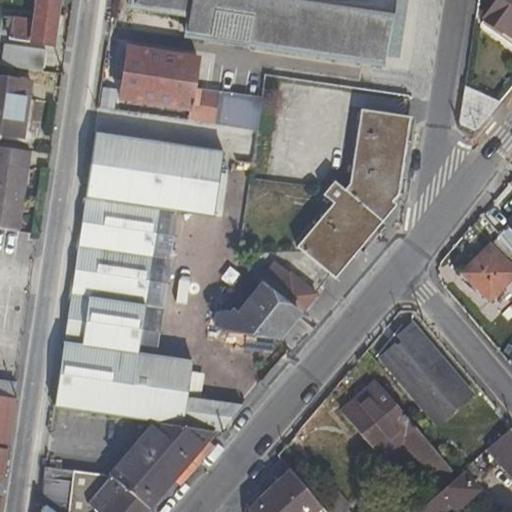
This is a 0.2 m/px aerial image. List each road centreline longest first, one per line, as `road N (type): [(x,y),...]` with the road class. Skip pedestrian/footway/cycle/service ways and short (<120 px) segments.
road 1 (residential): [(18,511),(98,0)]
road 2 (residential): [(201,511),(404,270)]
road 3 (residential): [(460,0),(431,194),(445,225)]
road 4 (residential): [(404,270),(511,391)]
